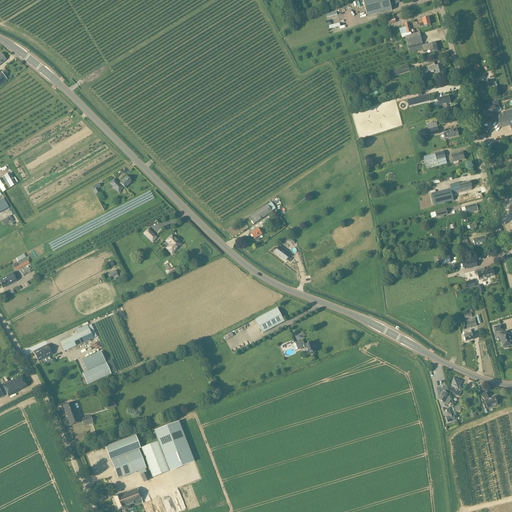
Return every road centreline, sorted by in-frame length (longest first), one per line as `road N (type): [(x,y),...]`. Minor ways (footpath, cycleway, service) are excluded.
road 1 (secondary): [(511,385),(448,365),(255,272),(67,91),(0,39)]
road 2 (residential): [(511,283),(439,0)]
road 3 (unclassified): [(93,511),(0,316)]
